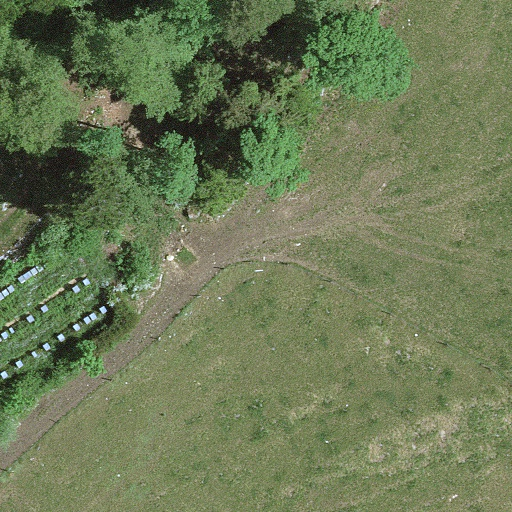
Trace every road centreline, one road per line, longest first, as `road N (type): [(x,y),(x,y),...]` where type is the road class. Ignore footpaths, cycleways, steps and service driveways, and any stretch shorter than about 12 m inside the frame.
road 1 (track): [(0,453),(142,336),(212,241)]
road 2 (track): [(0,238),(29,206),(61,99),(0,117)]
